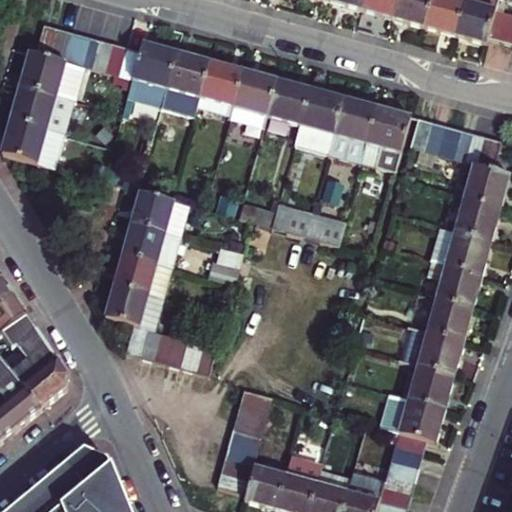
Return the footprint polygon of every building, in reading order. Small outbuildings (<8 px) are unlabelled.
[(334,0),(332,6),(347,10),(363,14),(367,0),(334,0)] [(394,22),(401,0),(367,0),(363,14),(378,18),(394,22)] [(412,27),(426,31),(435,0),(401,0),(394,22),(412,27)] [(435,0),(426,31),(441,35),(455,39),(466,0),(435,0)] [(511,20),(511,14),(498,11),(500,0),(466,0),(455,39),(471,43),(489,48),(490,41),(506,45),(511,20)] [(54,58),(62,29),(48,25),(40,54),(54,58)] [(75,33),(62,29),(54,58),(66,62),(75,33)] [(88,36),(75,33),(66,62),(80,65),(88,36)] [(102,40),(88,36),(80,65),(85,67),(94,69),(102,40)] [(108,73),(116,44),(102,40),(94,69),(108,73)] [(146,43),(144,51),(135,80),(168,89),(179,51),(162,47),(146,43)] [(122,77),(130,48),(116,44),(108,73),(122,77)] [(144,51),(130,48),(122,77),(135,80),(144,51)] [(195,56),(179,51),(168,89),(201,99),(212,60),(195,56)] [(27,70),(23,84),(73,98),(75,98),(85,67),(80,65),(66,62),(54,58),(40,54),(32,52),(27,70)] [(232,107),(243,69),(227,65),(212,60),(201,99),(232,107)] [(243,69),(232,107),(268,117),(279,79),(260,74),(243,69)] [(279,79),(268,117),(301,126),(311,88),(295,84),(279,79)] [(73,98),(23,84),(19,102),(14,119),(51,129),(63,132),(73,98)] [(328,93),(311,88),(301,126),(296,143),(330,152),(345,98),(328,93)] [(168,89),(165,101),(198,110),(201,99),(168,89)] [(345,98),(330,152),(362,161),(378,107),(362,102),(345,98)] [(395,112),(378,107),(362,161),(399,171),(415,117),(395,112)] [(41,164),(51,129),(14,119),(9,136),(5,152),(5,153),(41,164)] [(422,120),(413,149),(426,153),(435,124),(422,120)] [(439,157),(447,127),(435,124),(426,153),(439,157)] [(461,131),(447,127),(439,157),(452,161),(461,131)] [(41,164),(56,168),(66,133),(63,132),(51,129),(41,164)] [(474,134),(461,131),(452,161),(466,164),(474,134)] [(481,168),(489,139),(474,134),(466,164),(478,167),(481,168)] [(498,173),(506,143),(489,139),(481,168),(498,173)] [(481,168),(478,167),(467,202),(503,212),(507,199),(511,181),(511,176),(498,173),(481,168)] [(139,209),(135,223),(185,237),(193,207),(144,192),(139,209)] [(503,212),(467,202),(457,236),(494,246),(498,230),(503,212)] [(293,209),(279,205),(272,229),(286,233),(293,209)] [(241,222),(266,231),(272,217),(246,207),(241,222)] [(286,233),(305,239),(312,214),(293,209),(286,233)] [(312,214),(305,239),(318,242),(325,217),(312,214)] [(344,223),(325,217),(318,242),(337,248),(344,223)] [(131,238),(127,254),(176,268),(185,237),(135,223),(131,238)] [(488,263),(494,246),(457,236),(441,231),(431,264),(448,269),(484,279),(488,263)] [(225,248),(221,263),(242,268),(247,254),(225,248)] [(122,269),(118,285),(168,299),(176,268),(127,254),(122,269)] [(242,268),(221,263),(217,278),(238,284),(242,268)] [(448,269),(431,264),(427,281),(443,285),(448,269)] [(484,279),(448,269),(443,285),(439,301),(474,311),(479,296),(484,279)] [(0,308),(15,298),(9,288),(3,278),(0,279),(0,308)] [(136,326),(150,329),(159,332),(168,299),(118,285),(113,300),(108,318),(136,326)] [(0,335),(8,330),(28,317),(20,305),(15,298),(0,308),(0,335)] [(474,311),(439,301),(429,334),(465,344),(469,329),(474,311)] [(8,330),(15,341),(35,328),(28,317),(8,330)] [(150,329),(136,326),(129,350),(143,354),(150,329)] [(66,383),(67,375),(35,328),(15,341),(27,359),(37,374),(21,387),(40,411),(54,401),(65,392),(66,383)] [(159,332),(150,329),(143,354),(157,358),(164,333),(159,332)] [(177,337),(164,333),(157,358),(170,362),(177,337)] [(465,344),(429,334),(419,369),(455,378),(459,363),(465,344)] [(0,360),(10,373),(22,364),(0,337),(0,360)] [(191,341),(177,337),(170,362),(184,366),(191,341)] [(204,345),(191,341),(184,366),(197,370),(204,345)] [(219,348),(204,345),(197,370),(212,374),(219,348)] [(21,387),(37,374),(27,359),(22,364),(10,373),(21,387)] [(0,398),(6,405),(0,409),(0,440),(2,443),(22,426),(40,411),(21,387),(10,373),(0,360),(0,398)] [(419,369),(410,400),(445,410),(449,397),(455,378),(419,369)] [(244,390),(240,404),(269,412),(273,399),(244,390)] [(410,400),(391,395),(382,429),(401,434),(410,400)] [(401,434),(428,441),(435,444),(441,427),(445,410),(410,400),(401,434)] [(240,404),(236,417),(265,425),(269,412),(240,404)] [(236,417),(232,430),(262,438),(265,425),(236,417)] [(232,430),(229,444),(258,452),(262,438),(232,430)] [(396,448),(424,456),(428,441),(401,434),(396,448)] [(229,444),(225,456),(254,464),(258,452),(229,444)] [(393,462),(420,470),(424,456),(396,448),(393,462)] [(12,511),(126,511),(107,465),(84,453),(12,511)] [(225,456),(221,472),(250,480),(254,464),(225,456)] [(416,483),(420,470),(393,462),(389,475),(416,483)] [(245,496),(244,500),(264,505),(278,509),(288,474),(254,464),(250,480),(245,496)] [(341,511),(348,492),(350,482),(352,478),(322,469),(319,483),(310,511),(341,511)] [(250,480),(221,472),(217,487),(245,496),(250,480)] [(377,511),(381,501),(384,492),(385,488),(387,482),(353,473),(352,478),(350,482),(348,492),(341,511),(377,511)] [(286,511),(310,511),(319,483),(288,474),(278,509),(286,511)] [(412,497),(416,483),(389,475),(387,482),(385,488),(412,497)] [(409,509),(412,497),(385,488),(384,492),(381,501),(409,509)] [(407,511),(409,509),(381,501),(377,511),(407,511)]
